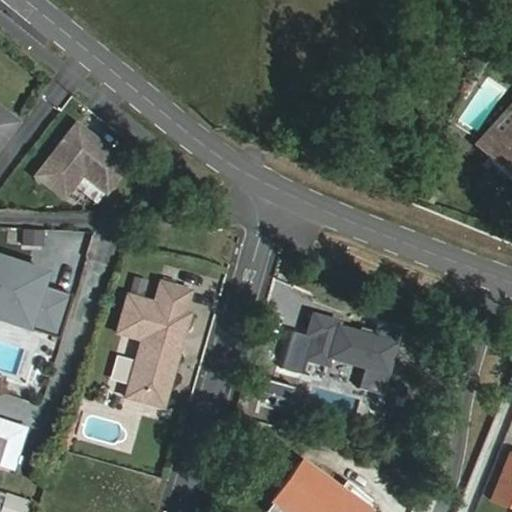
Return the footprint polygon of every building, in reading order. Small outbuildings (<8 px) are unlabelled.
[(0,148),(19,124),(1,111),(0,111),(0,148)] [(511,112),(478,148),(488,157),(511,132),(511,112)] [(79,120),(38,172),(61,190),(70,189),(84,170),(108,189),(130,161),(96,134),(93,138),(89,135),(92,131),(79,120)] [(511,132),(488,157),(511,179),(511,132)] [(44,270),(0,256),(0,318),(58,336),(71,292),(40,283),(44,270)] [(153,303),(127,296),(116,333),(141,340),(127,388),(165,399),(178,351),(174,346),(179,329),(184,330),(189,314),(184,312),(190,291),(159,282),(153,303)] [(380,397),(399,332),(376,325),(373,339),(338,329),(339,324),(311,316),(305,338),(291,334),(280,371),(301,377),(305,362),(326,368),(329,360),(364,370),(358,391),(380,397)] [(184,330),(179,329),(174,346),(178,351),(184,330)] [(165,399),(127,388),(124,397),(162,408),(165,399)] [(0,419),(0,438),(3,439),(0,450),(0,464),(13,469),(25,427),(0,419)] [(511,456),(509,455),(490,502),(511,510),(511,456)] [(281,511),(366,511),(299,461),(269,503),(281,511)]
